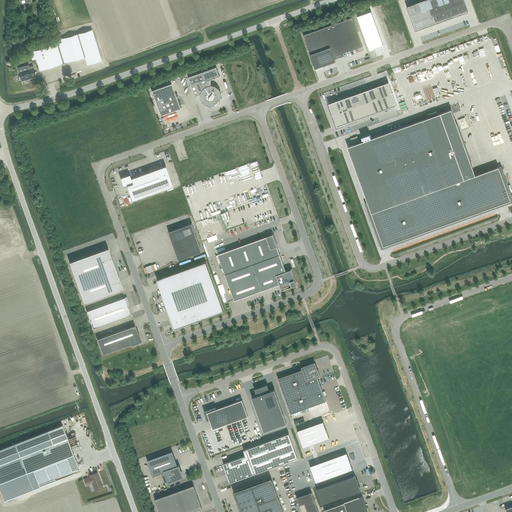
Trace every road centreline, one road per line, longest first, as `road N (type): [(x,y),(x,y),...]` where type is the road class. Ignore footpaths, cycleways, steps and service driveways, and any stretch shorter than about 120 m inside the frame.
road 1 (unclassified): [(134,511),(0,130)]
road 2 (unclassified): [(258,107),(99,169),(161,346)]
road 3 (unclassified): [(161,346),(318,284),(258,107)]
road 4 (unclassified): [(0,112),(331,0)]
road 5 (unclassified): [(511,219),(367,267),(299,92)]
road 6 (unclassified): [(179,397),(320,346),(333,350),(394,511)]
road 7 (unclassified): [(457,507),(395,329),(404,317),(511,277)]
road 8 (unclassified): [(511,42),(502,23),(492,23),(299,92)]
road 9 (unclassified): [(179,397),(220,511)]
